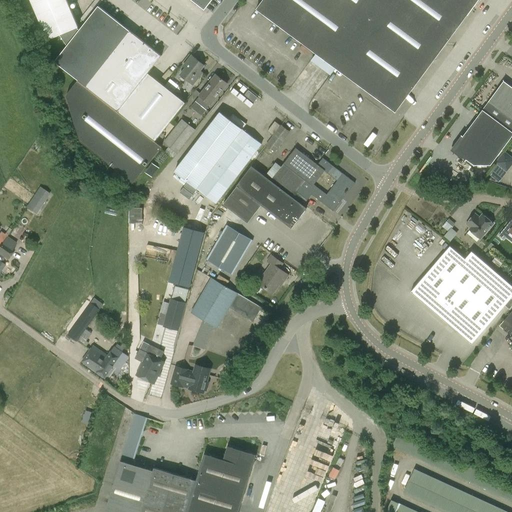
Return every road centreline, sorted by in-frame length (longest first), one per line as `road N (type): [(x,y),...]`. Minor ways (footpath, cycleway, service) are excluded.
road 1 (unclassified): [(349,305),(300,324),(255,388),(165,414),(134,407),(0,312)]
road 2 (unclassified): [(230,0),(209,41),(388,180)]
road 3 (tertiary): [(388,180),(511,12)]
road 4 (tertiary): [(511,419),(373,342),(349,305)]
road 5 (tertiary): [(349,305),(348,258),(388,180)]
